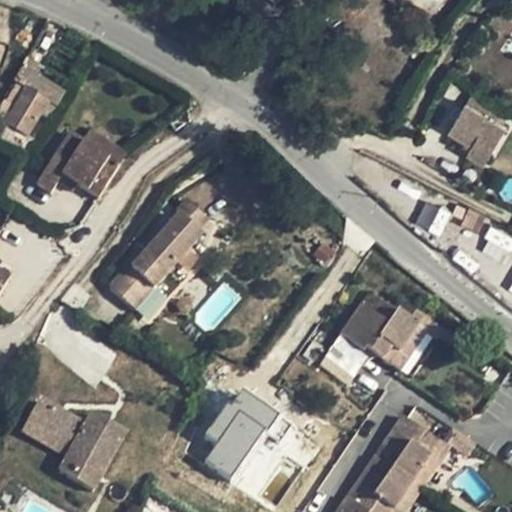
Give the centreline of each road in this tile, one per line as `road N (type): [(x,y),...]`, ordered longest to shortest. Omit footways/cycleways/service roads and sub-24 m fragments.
road 1 (residential): [(38,0),(90,20),(248,109),(511,333)]
road 2 (unknown): [(370,216),(262,380)]
